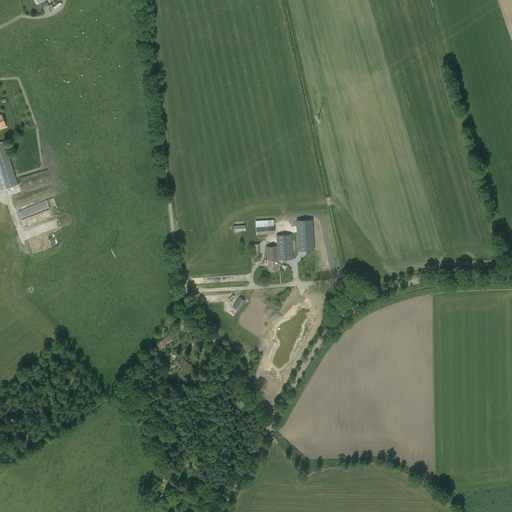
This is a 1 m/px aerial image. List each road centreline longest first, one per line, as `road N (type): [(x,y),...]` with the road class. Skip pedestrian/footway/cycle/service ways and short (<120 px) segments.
road 1 (track): [(271,423),(184,299),(143,0)]
road 2 (tertiary): [(219,511),(324,335),(342,318),(411,282),(511,273)]
